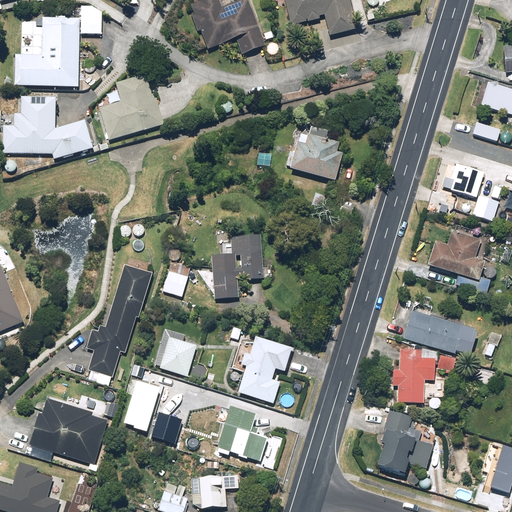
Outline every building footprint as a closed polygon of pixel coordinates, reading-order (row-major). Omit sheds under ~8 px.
[(247,0),(221,10),(217,0),(198,0),(200,5),(191,8),(194,17),(191,19),(198,34),(200,33),(208,52),(216,49),(217,49),(236,42),(242,57),(265,48),(247,0)] [(354,32),(346,0),(284,0),(291,28),(306,24),(306,22),(307,22),(308,24),(320,21),(319,19),(325,18),(329,38),(354,32)] [(82,9),(81,37),(100,37),(101,15),(92,9),(82,9)] [(79,21),(43,20),(41,59),(16,57),(15,88),(76,90),(79,21)] [(511,49),(503,50),(506,76),(511,75),(511,49)] [(101,115),(109,143),(164,127),(156,101),(153,102),(145,77),(116,85),(121,104),(97,111),(98,116),(101,115)] [(511,108),(511,92),(488,85),(481,109),(509,118),(511,108)] [(55,100),(21,100),(21,117),(13,116),(14,128),(3,128),(3,157),(52,157),(54,162),(92,151),(84,123),(55,131),(55,100)] [(472,138),(491,143),(494,131),(475,126),(472,138)] [(290,173),(335,185),(342,158),(337,157),(339,147),(326,144),(328,135),(311,130),(309,140),(300,138),(295,155),(290,153),(286,168),(291,169),(290,173)] [(476,201),(484,177),(456,168),(452,181),(455,182),(451,193),(476,201)] [(316,196),(312,207),(324,211),(328,200),(316,196)] [(422,208),(443,215),(444,213),(450,215),(452,208),(421,198),(419,204),(423,206),(422,208)] [(493,224),(498,205),(478,199),(473,218),(493,224)] [(339,217),(350,221),(355,207),(345,203),(339,217)] [(480,245),(452,236),(447,249),(435,246),(428,269),(458,279),(455,287),(486,297),(490,284),(479,281),(484,266),(474,262),(480,245)] [(263,282),(260,239),(231,241),(232,258),(212,259),(214,302),(238,301),(237,280),(241,280),(241,284),(263,282)] [(0,333),(24,324),(0,264),(0,333)] [(153,274),(125,265),(104,334),(93,330),(87,348),(94,351),(88,370),(113,377),(121,351),(126,353),(137,317),(140,318),(153,274)] [(182,299),(188,281),(190,268),(170,265),(169,275),(163,293),(182,299)] [(463,330),(412,314),(403,341),(455,357),(463,330)] [(160,371),(187,379),(196,349),(183,345),(184,339),(165,333),(155,368),(160,370),(160,371)] [(491,335),(487,345),(497,349),(501,339),(491,335)] [(273,407),(279,387),(272,384),(275,374),(284,376),(285,372),(287,373),(293,351),(256,340),(250,360),(244,359),(241,370),(246,371),(239,397),(273,407)] [(491,358),(495,349),(489,346),(485,356),(491,358)] [(394,406),(423,407),(424,384),(434,384),(435,354),(400,352),(399,371),(395,370),(395,374),(393,374),(393,389),(395,389),(394,406)] [(444,375),(450,377),(450,375),(453,376),(457,364),(441,359),(437,371),(444,374),(444,375)] [(135,379),(122,421),(147,428),(160,387),(135,379)] [(193,389),(173,384),(170,397),(189,402),(193,389)] [(226,401),(203,395),(198,415),(221,421),(226,401)] [(91,418),(92,415),(47,401),(43,416),(39,415),(30,447),(95,466),(108,423),(91,418)] [(252,419),(255,412),(231,405),(216,452),(219,453),(218,455),(226,458),(225,461),(235,464),(236,458),(239,458),(238,460),(246,462),(247,461),(260,465),(266,444),(256,441),(258,434),(251,432),(255,420),(252,419)] [(158,411),(151,435),(175,442),(182,418),(158,411)] [(426,474),(433,450),(406,442),(412,422),(390,415),(384,434),(386,434),(382,450),(384,451),(377,472),(404,481),(408,468),(426,474)] [(503,461),(501,469),(508,470),(510,462),(503,461)] [(53,480),(37,476),(38,471),(20,465),(13,488),(0,484),(0,511),(58,511),(61,503),(47,499),(53,480)] [(199,482),(200,511),(209,511),(226,511),(225,492),(238,491),(237,480),(199,482)] [(175,495),(165,492),(165,494),(164,493),(158,511),(185,511),(188,505),(186,505),(188,501),(184,500),(181,509),(178,508),(181,500),(174,498),(175,495)]
